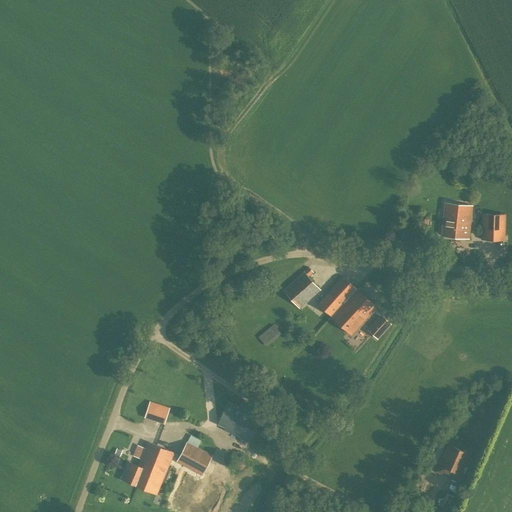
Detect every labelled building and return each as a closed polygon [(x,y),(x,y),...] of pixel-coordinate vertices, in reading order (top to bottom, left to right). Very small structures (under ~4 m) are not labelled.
[(442,235),(469,238),(473,206),(445,203),(442,235)] [(483,214),(482,239),(504,240),(505,214),(483,214)] [(313,272),(309,267),(284,290),(300,308),(320,289),(308,276),(313,272)] [(332,316),(356,289),(343,277),(319,304),(332,316)] [(356,289),(332,316),(352,334),(376,307),(356,289)] [(381,312),(372,329),(383,335),(393,318),(381,312)] [(273,324),(259,336),(266,345),(280,333),(273,324)] [(170,407),(149,401),(144,417),(165,424),(170,407)] [(218,424),(252,439),(261,415),(228,401),(218,424)] [(180,455),(176,464),(201,477),(213,455),(198,447),(200,442),(190,437),(187,441),(180,455)] [(129,462),(122,478),(138,485),(156,493),(161,483),(164,484),(172,465),(175,467),(175,466),(176,464),(180,455),(174,453),(156,445),(148,442),(145,448),(141,459),(140,462),(138,466),(129,462)] [(449,444),(436,471),(442,475),(444,472),(452,475),(452,478),(458,481),(471,454),(449,444)]
